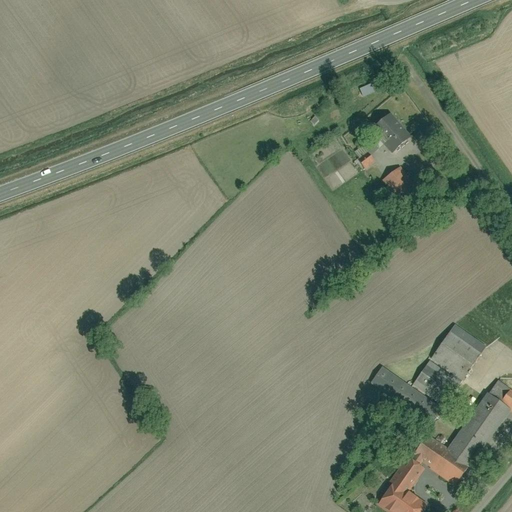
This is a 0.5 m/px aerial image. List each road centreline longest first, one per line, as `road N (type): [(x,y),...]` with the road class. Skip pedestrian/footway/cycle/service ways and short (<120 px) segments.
road 1 (primary): [(0,194),(471,0)]
road 2 (residential): [(418,82),(511,217)]
